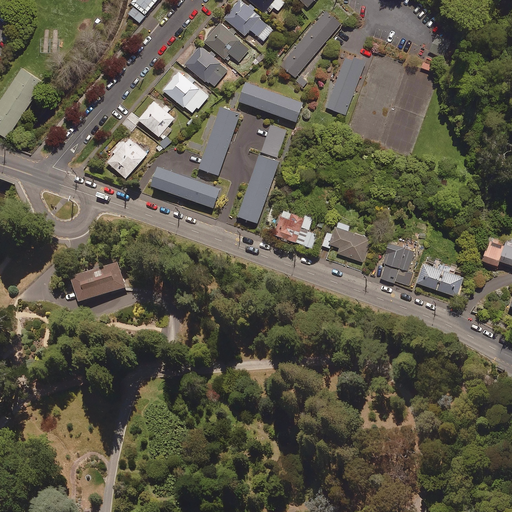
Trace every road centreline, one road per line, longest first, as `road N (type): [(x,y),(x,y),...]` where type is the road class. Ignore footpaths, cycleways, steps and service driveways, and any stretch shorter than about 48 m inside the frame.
road 1 (tertiary): [(42,178),(416,312),(511,357)]
road 2 (residential): [(195,0),(42,178)]
